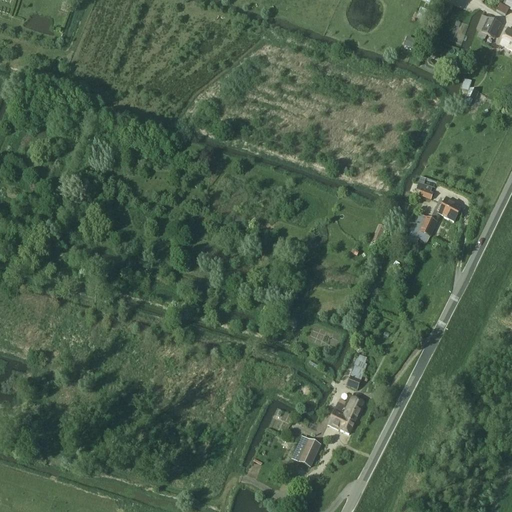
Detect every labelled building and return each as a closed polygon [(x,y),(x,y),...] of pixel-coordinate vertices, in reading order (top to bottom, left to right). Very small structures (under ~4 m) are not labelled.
[(511,11),(511,0),(508,0),(507,3),(502,1),(499,6),(496,12),(506,16),(509,10),(511,11)] [(420,10),(416,19),(423,22),(427,13),(420,10)] [(493,40),(500,26),(487,20),(481,34),(486,37),(493,40)] [(511,31),(508,30),(500,46),(511,51),(511,31)] [(479,33),(476,39),(484,42),(486,37),(481,34),(479,33)] [(413,50),(416,41),(407,37),(403,46),(413,50)] [(468,93),(471,83),(464,81),(461,90),(468,93)] [(478,94),(470,90),(466,99),(475,103),(478,94)] [(430,202),(433,195),(430,194),(432,190),(423,187),(419,197),(430,202)] [(439,204),(434,214),(437,216),(453,224),(460,210),(445,202),(443,206),(439,204)] [(419,216),(409,236),(427,244),(429,238),(436,225),(426,219),(419,216)] [(379,227),(373,242),(381,245),(387,230),(379,227)] [(357,391),(360,383),(350,379),(346,387),(357,391)] [(341,418),(354,424),(363,404),(349,397),(344,408),(338,405),(334,413),(342,417),(341,418)] [(349,436),(354,424),(341,418),(342,417),(334,413),(328,426),(349,436)] [(309,442),(298,465),(310,470),(320,448),(309,442)]
